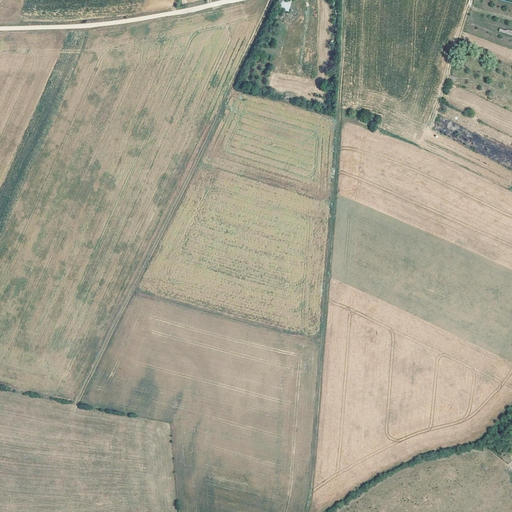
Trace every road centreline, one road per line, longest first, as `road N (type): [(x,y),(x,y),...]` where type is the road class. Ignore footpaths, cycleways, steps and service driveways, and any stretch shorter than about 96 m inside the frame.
road 1 (track): [(0,384),(77,401),(273,0)]
road 2 (track): [(341,0),(306,511)]
road 3 (track): [(0,28),(92,25),(234,0)]
road 4 (track): [(133,289),(322,340)]
